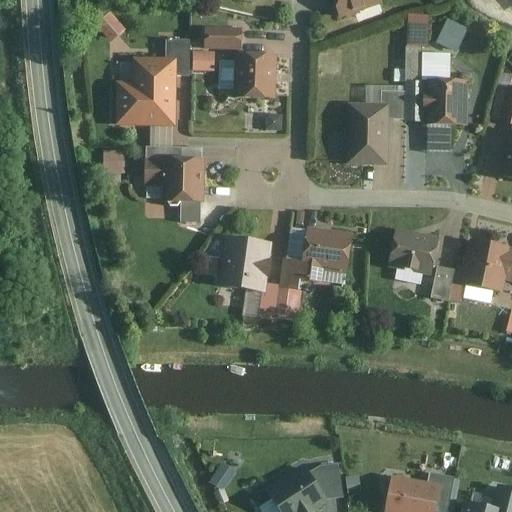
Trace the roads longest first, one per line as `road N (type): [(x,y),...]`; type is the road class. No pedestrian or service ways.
road 1 (tertiary): [(42,0),(52,129),(96,332),(176,511)]
road 2 (residential): [(511,217),(463,205),(300,202),(304,0)]
road 3 (unknown): [(299,163),(170,153)]
